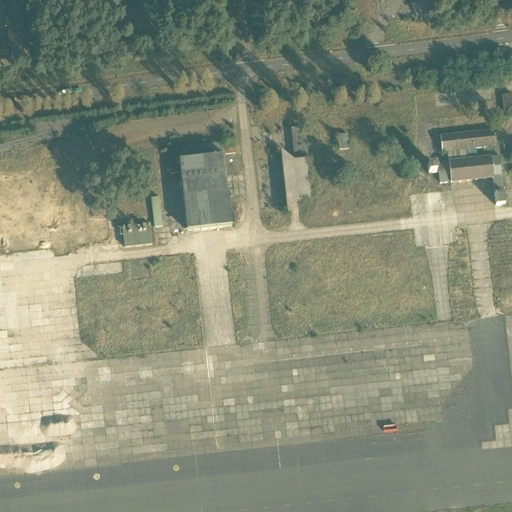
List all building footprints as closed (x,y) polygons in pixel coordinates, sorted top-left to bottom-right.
[(0,68),(30,65),(20,0),(3,0),(11,55),(0,56),(0,68)] [(511,95),(502,97),(504,119),(505,119),(511,118),(511,95)] [(281,152),(280,152),(287,215),(288,214),(287,203),(298,202),(310,201),(306,162),(309,161),(308,160),(305,135),(301,135),(299,135),(299,133),(298,129),(291,130),(293,151),(294,162),(283,163),(281,152)] [(492,180),(495,207),(504,206),(499,158),(491,159),(491,158),(476,160),(471,160),(470,151),(475,150),(495,148),(493,132),(440,137),(441,154),(447,153),(448,164),(437,165),(438,167),(427,168),(428,175),(438,174),(440,185),(450,183),(450,184),(492,180)] [(337,136),(339,151),(349,150),(347,135),(337,136)] [(180,174),(187,232),(231,227),(223,157),(223,156),(235,155),(234,149),(222,150),(222,144),(167,150),(170,176),(180,174)] [(160,232),(160,228),(162,228),(160,209),(163,207),(162,200),(159,199),(151,200),(154,229),(156,229),(157,232),(160,232)] [(122,229),(124,249),(152,246),(150,226),(122,229)]
